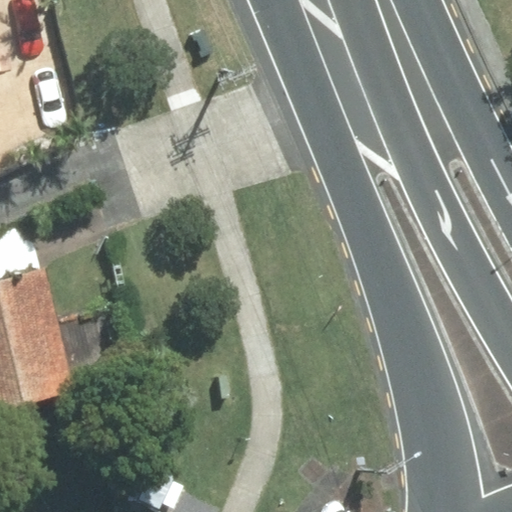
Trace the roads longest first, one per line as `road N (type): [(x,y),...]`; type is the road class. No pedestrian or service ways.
road 1 (primary): [(450,511),(426,391),(302,0)]
road 2 (primary): [(346,0),(440,218),(511,341)]
road 3 (primary): [(404,0),(511,193)]
